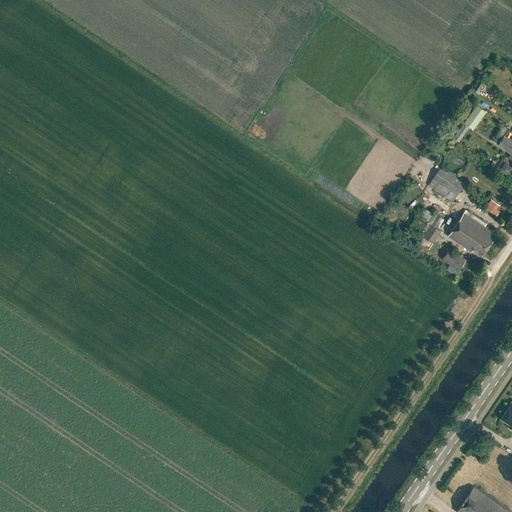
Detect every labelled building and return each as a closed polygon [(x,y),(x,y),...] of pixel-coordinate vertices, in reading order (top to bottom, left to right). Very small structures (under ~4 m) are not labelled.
[(483,80),(477,90),(481,93),(487,83),(483,80)] [(473,128),(485,111),(476,104),(464,121),(473,128)] [(511,141),(504,135),(508,129),(503,125),(492,141),(498,144),(511,153),(508,157),(511,159),(511,141)] [(457,195),(465,184),(440,167),(433,178),(429,184),(445,194),(453,199),(456,194),(457,195)] [(496,212),(500,203),(489,198),(485,208),(496,212)] [(433,213),(424,206),(410,227),(418,232),(416,235),(419,237),(421,235),(434,243),(441,231),(438,229),(443,222),(438,218),(439,217),(433,213)] [(482,255),(497,233),(485,225),(486,224),(465,210),(448,235),(471,251),(473,249),(482,255)] [(421,237),(419,243),(427,246),(430,240),(421,237)] [(466,259),(449,248),(445,254),(442,259),(459,270),(466,259)] [(511,429),(511,401),(511,402),(501,418),(510,424),(508,427),(511,429)] [(457,511),(511,511),(473,486),(456,511),(457,511)]
